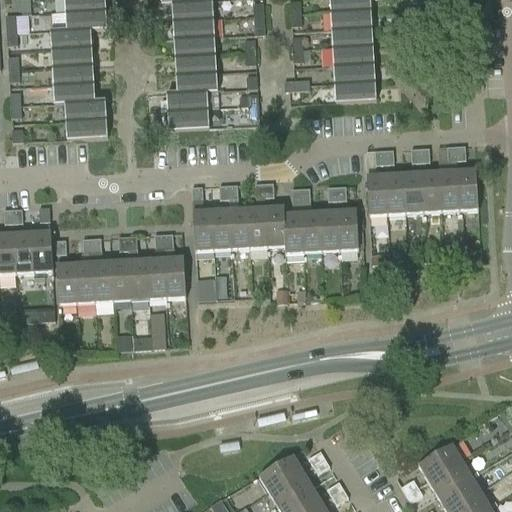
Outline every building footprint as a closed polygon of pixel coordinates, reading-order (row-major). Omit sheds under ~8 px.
[(16,0),(17,15),(28,14),(27,0),(16,0)] [(64,0),(65,17),(105,15),(104,0),(64,0)] [(201,0),(160,0),(161,8),(172,8),(202,6),(201,0)] [(370,0),(329,0),(330,16),(371,14),(370,0)] [(212,5),(202,6),(172,8),(173,26),(213,24),(212,5)] [(290,19),(302,18),(301,6),(290,6),(290,19)] [(252,9),(253,21),(264,21),(263,8),(252,9)] [(371,14),(330,16),(331,34),(372,32),(371,14)] [(65,17),(66,35),(90,34),(106,34),(105,15),(65,17)] [(302,31),(302,18),(290,19),(291,31),(302,31)] [(264,21),(253,21),(254,34),(265,33),(264,21)] [(6,38),(17,37),(16,22),(5,23),(6,38)] [(173,26),(174,44),(214,42),(213,24),(173,26)] [(373,50),(372,32),(331,34),(332,53),(373,50)] [(50,36),(51,54),(91,52),(90,34),(66,35),(50,36)] [(18,53),(17,37),(6,38),(7,53),(18,53)] [(292,42),(292,55),(303,54),(302,41),(292,42)] [(215,59),(214,42),(174,44),(175,61),(215,59)] [(244,45),(245,57),(255,57),(255,45),(244,45)] [(373,50),(332,53),(333,71),(374,69),(373,50)] [(93,71),(91,52),(51,54),(52,73),(93,71)] [(303,54),(292,55),(293,67),(304,67),(303,54)] [(255,57),(245,57),(246,70),(256,70),(255,57)] [(215,59),(175,61),(176,79),(216,77),(215,59)] [(8,63),(9,75),(19,75),(18,62),(8,63)] [(375,87),(374,69),(333,71),(334,89),(375,87)] [(52,73),(53,92),(94,90),(93,71),(52,73)] [(19,75),(9,75),(9,88),(20,88),(19,75)] [(176,79),(177,97),(207,96),(207,97),(217,97),(216,77),(176,79)] [(246,81),(247,94),(257,94),(257,81),(246,81)] [(309,85),(297,86),(297,96),(310,95),(309,85)] [(297,96),(297,86),(284,86),(285,96),(297,96)] [(375,87),(334,89),(335,107),(376,105),(375,87)] [(54,109),(64,108),(94,106),(94,90),(53,92),(54,109)] [(166,98),(167,116),(208,114),(207,97),(207,96),(177,97),(166,98)] [(10,99),(10,112),(21,111),(21,98),(10,99)] [(247,99),(248,112),(258,112),(258,99),(247,99)] [(105,105),(94,106),(64,108),(65,126),(106,124),(105,105)] [(22,124),(21,111),(10,112),(11,125),(22,124)] [(258,112),(248,112),(249,125),(259,124),(258,112)] [(208,114),(167,116),(168,135),(209,133),(208,114)] [(106,124),(65,126),(66,145),(107,143),(106,124)] [(12,147),(15,147),(23,147),(22,134),(11,134),(12,147)] [(447,166),(457,166),(456,151),(446,152),(447,166)] [(465,151),(456,151),(457,166),(466,165),(465,151)] [(412,168),(421,168),(420,153),(411,154),(412,168)] [(429,153),(420,153),(421,168),(430,167),(429,153)] [(393,155),(384,156),(385,170),(394,169),(393,155)] [(375,170),(385,170),(384,156),(365,156),(366,173),(376,172),(375,170)] [(476,174),(457,175),(460,216),(478,215),(476,174)] [(457,175),(439,176),(442,217),(460,216),(457,175)] [(424,218),(442,217),(439,176),(421,177),(424,218)] [(403,178),(406,219),(424,218),(421,177),(403,178)] [(388,220),(406,219),(403,178),(385,179),(388,220)] [(369,221),(388,220),(385,179),(367,181),(369,221)] [(255,203),(265,202),(264,188),(255,189),(255,203)] [(273,188),(264,188),(265,202),(274,202),(273,188)] [(229,204),(228,190),(218,191),(219,205),(229,204)] [(237,190),(228,190),(229,204),(238,204),(237,190)] [(336,192),(337,206),(346,205),(345,191),(336,192)] [(202,192),(192,192),(191,192),(192,206),(203,206),(202,192)] [(328,206),(337,206),(336,192),(327,192),(328,206)] [(301,194),(301,208),(311,207),(310,193),(301,194)] [(292,208),(301,208),(301,194),(292,194),(292,208)] [(284,211),(266,212),(268,253),(285,252),(286,252),(284,218),(285,218),(284,211)] [(39,213),(39,227),(50,226),(49,212),(39,213)] [(266,212),(248,213),(250,254),(268,253),(266,212)] [(248,213),(230,214),(232,255),(250,254),(248,213)] [(4,229),(14,228),(13,214),(3,215),(4,229)] [(21,214),(13,214),(14,228),(22,228),(21,214)] [(230,214),(212,215),(214,256),(232,255),(230,214)] [(356,214),(338,215),(340,256),(359,255),(356,214)] [(195,257),(214,256),(212,215),(193,216),(195,257)] [(338,215),(320,216),(322,257),(340,256),(338,215)] [(304,258),(322,257),(320,216),(302,217),(304,258)] [(284,218),(286,252),(285,252),(286,259),(304,258),(302,217),(285,218),(284,218)] [(51,236),(32,237),(34,278),(53,277),(51,236)] [(32,237),(14,238),(16,279),(34,278),(32,237)] [(0,279),(16,279),(14,238),(0,238),(0,279)] [(155,254),(164,253),(163,239),(154,240),(155,254)] [(172,239),(163,239),(164,253),(173,253),(172,239)] [(128,255),(127,241),(118,242),(119,256),(128,255)] [(127,241),(128,255),(137,255),(136,241),(127,241)] [(92,257),(91,243),(82,244),(83,258),(92,257)] [(91,243),(92,257),(101,257),(100,243),(91,243)] [(66,259),(65,245),(55,245),(56,259),(66,259)] [(165,263),(167,304),(185,303),(183,262),(165,263)] [(149,305),(167,304),(165,263),(147,264),(149,305)] [(147,264),(129,265),(131,306),(149,305),(147,264)] [(113,307),(131,306),(129,265),(111,266),(113,307)] [(111,266),(93,267),(95,308),(113,307),(111,266)] [(93,267),(75,268),(77,309),(95,308),(93,267)] [(77,309),(75,268),(56,269),(59,310),(77,309)] [(197,304),(224,302),(223,280),(195,282),(197,304)] [(161,315),(147,316),(148,338),(115,340),(115,353),(163,350),(161,315)] [(427,485),(462,464),(453,449),(418,469),(427,485)] [(313,470),(325,463),(320,455),(308,463),(313,470)] [(259,479),(269,495),(304,474),(294,458),(259,479)] [(325,463),(313,470),(317,478),(329,471),(325,463)] [(471,480),(462,464),(427,485),(437,501),(471,480)] [(269,495),(278,511),(313,490),(304,474),(269,495)] [(471,480),(437,501),(443,511),(453,511),(481,496),(471,480)] [(406,499),(418,492),(413,484),(401,491),(406,499)] [(331,501),(343,494),(339,486),(327,494),(331,501)] [(278,511),(312,511),(323,506),(313,490),(278,511)] [(418,492),(406,499),(410,507),(422,499),(418,492)] [(343,494),(331,501),(336,509),(348,501),(343,494)] [(488,511),(490,511),(481,496),(453,511),(488,511)]
